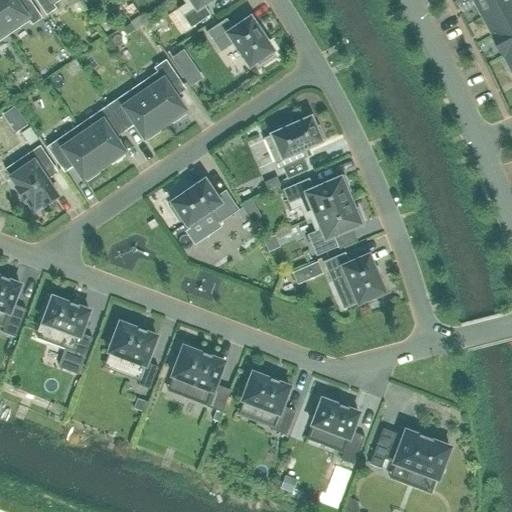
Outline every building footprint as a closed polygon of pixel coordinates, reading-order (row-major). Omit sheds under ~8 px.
[(0,0),(0,23),(8,36),(28,22),(31,26),(41,19),(28,0),(22,0),(17,4),(13,0),(0,0)] [(55,9),(53,5),(60,0),(34,0),(45,16),(55,9)] [(181,0),(184,4),(177,10),(190,29),(209,15),(203,5),(210,0),(181,0)] [(511,0),(475,0),(485,17),(511,1),(511,0)] [(511,1),(485,17),(496,37),(511,28),(511,1)] [(225,19),(206,33),(220,53),(233,44),(248,67),(255,63),(257,66),(272,56),(270,53),(272,51),(261,36),(262,36),(257,28),(256,28),(249,18),(233,30),(225,19)] [(511,28),(496,37),(507,58),(511,54),(511,28)] [(163,125),(170,120),(172,123),(184,115),(182,112),(184,111),(172,93),(182,86),(165,60),(153,68),(156,72),(137,85),(163,125)] [(66,83),(80,74),(74,65),(60,73),(66,83)] [(163,125),(137,85),(106,106),(120,128),(130,121),(143,139),(145,137),(147,140),(159,132),(157,129),(163,125)] [(111,134),(120,128),(106,106),(76,127),(102,166),(109,162),(111,165),(123,157),(121,154),(123,152),(111,134)] [(279,132),(263,139),(282,181),(308,170),(303,159),(306,158),(303,149),(323,141),(318,127),(314,129),(309,118),(292,126),(290,122),(277,128),(279,132)] [(102,166),(76,127),(45,148),(60,169),(70,162),(82,180),(84,179),(86,182),(98,174),(96,171),(102,166)] [(41,205),(42,207),(56,197),(42,176),(54,169),(39,146),(4,169),(16,187),(14,188),(23,202),(25,201),(32,211),(41,205)] [(309,219),(349,202),(345,193),(349,191),(343,177),(312,190),(308,179),(281,190),(290,212),(299,208),(305,222),(309,220),(309,219)] [(171,206),(168,208),(178,223),(181,220),(188,230),(211,214),(218,224),(238,211),(224,191),(214,198),(203,181),(184,194),(182,190),(169,199),(172,202),(170,204),(171,206)] [(314,232),(306,235),(315,257),(337,247),(332,236),(363,223),(356,209),(353,211),(349,202),(309,219),(309,220),(314,232)] [(344,253),(322,262),(331,283),(342,278),(354,305),(383,293),(376,275),(373,267),(372,267),(367,256),(349,264),(344,253)] [(0,326),(3,328),(1,333),(14,338),(25,310),(12,305),(19,286),(7,281),(7,280),(0,277),(0,326)] [(38,334),(36,339),(73,353),(71,356),(83,361),(91,338),(80,334),(88,312),(51,298),(50,300),(46,299),(41,313),(45,314),(40,327),(38,326),(36,333),(38,334)] [(140,378),(137,386),(148,390),(157,368),(146,363),(156,337),(118,323),(117,327),(113,325),(108,339),(112,341),(107,353),(135,363),(131,375),(140,378)] [(223,363),(186,348),(184,352),(180,351),(175,365),(179,366),(174,378),(206,390),(202,402),(211,405),(209,409),(219,412),(227,390),(214,385),(223,363)] [(245,389),(241,401),(265,410),(260,424),(272,428),(271,431),(285,436),(294,412),(281,407),(288,387),(251,373),(250,376),(246,374),(241,388),(245,389)] [(315,400),(310,414),(314,416),(311,426),(338,436),(334,447),(343,451),(340,460),(353,465),(364,437),(350,432),(358,414),(320,400),(320,402),(315,400)] [(377,442),(368,465),(380,469),(383,460),(392,463),(392,464),(436,481),(449,448),(404,431),(397,450),(388,447),(388,446),(377,442)]
